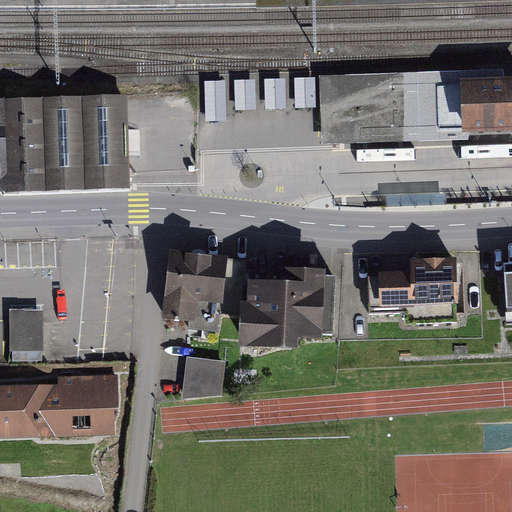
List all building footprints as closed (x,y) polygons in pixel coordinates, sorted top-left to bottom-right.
[(462,141),(461,86),(461,78),(320,82),(322,146),(462,141)] [(227,119),(225,81),(206,82),(207,120),(227,119)] [(511,85),(461,86),(462,137),(498,136),(511,135),(511,85)] [(0,166),(3,167),(4,194),(130,189),(128,142),(126,96),(0,100),(0,166)] [(197,171),(195,121),(176,122),(178,172),(197,171)] [(171,251),(165,315),(199,318),(200,302),(227,305),(231,256),(201,253),(171,251)] [(251,277),(247,344),(324,349),(329,264),(288,262),(287,279),(269,278),(251,277)] [(368,282),(369,316),(459,313),(457,267),(406,269),(406,280),(406,281),(368,282)] [(42,323),(6,323),(5,358),(42,359),(42,323)] [(225,364),(186,359),(183,402),(222,398),(225,364)] [(118,378),(0,381),(0,437),(120,434),(118,378)]
